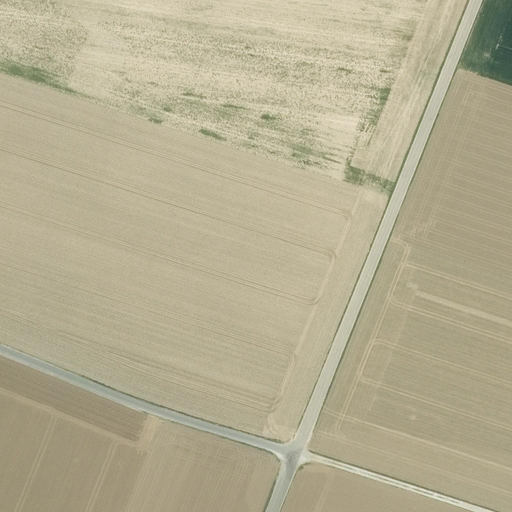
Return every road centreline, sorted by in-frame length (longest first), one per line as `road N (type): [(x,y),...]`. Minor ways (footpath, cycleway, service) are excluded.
road 1 (unclassified): [(475,0),(274,511)]
road 2 (track): [(479,511),(128,402),(0,349)]
